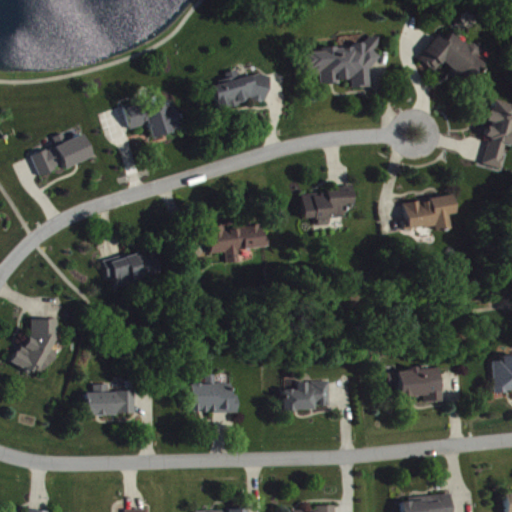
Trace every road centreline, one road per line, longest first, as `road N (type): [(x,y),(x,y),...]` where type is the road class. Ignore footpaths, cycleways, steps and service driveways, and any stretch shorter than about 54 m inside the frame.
road 1 (residential): [(0,449),(36,462),(376,454),(511,440)]
road 2 (residential): [(0,280),(64,220),(115,200),(315,138),(421,132)]
